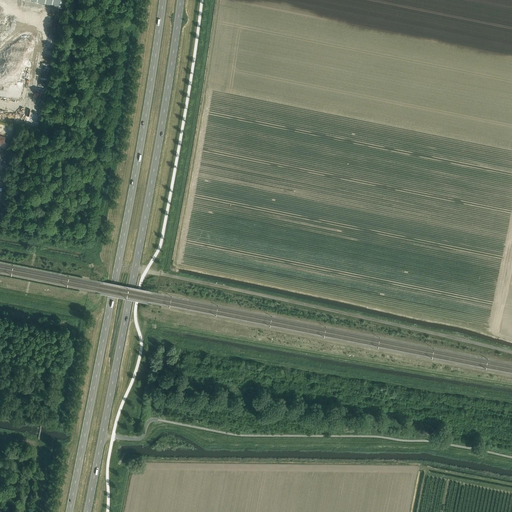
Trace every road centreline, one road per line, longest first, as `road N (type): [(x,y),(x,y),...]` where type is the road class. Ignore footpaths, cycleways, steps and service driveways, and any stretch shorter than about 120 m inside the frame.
road 1 (primary): [(87,511),(181,0)]
road 2 (primary): [(161,0),(68,511)]
road 3 (unknown): [(0,105),(31,102),(42,38),(32,20),(0,20)]
